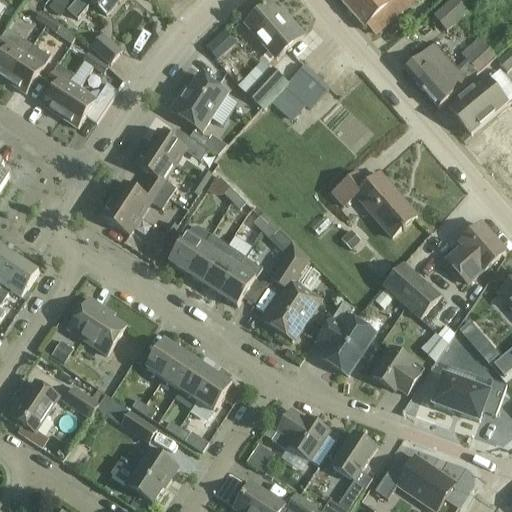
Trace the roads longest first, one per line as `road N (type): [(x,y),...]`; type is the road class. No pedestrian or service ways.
road 1 (tertiary): [(511,226),(313,0)]
road 2 (residential): [(509,473),(276,381)]
road 3 (residential): [(276,381),(83,260)]
road 4 (residential): [(88,176),(156,72),(227,0)]
road 5 (residential): [(190,511),(276,381)]
road 6 (residential): [(83,260),(0,391)]
